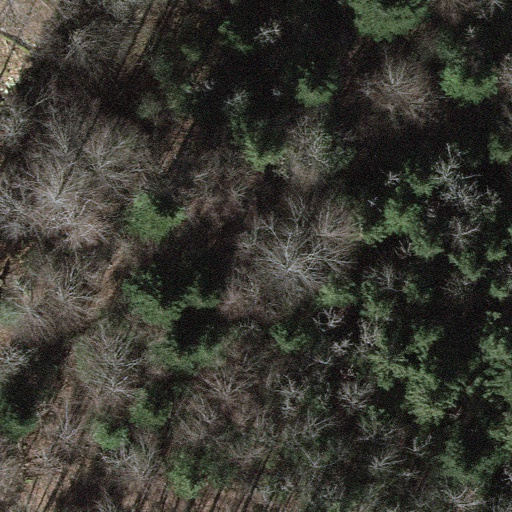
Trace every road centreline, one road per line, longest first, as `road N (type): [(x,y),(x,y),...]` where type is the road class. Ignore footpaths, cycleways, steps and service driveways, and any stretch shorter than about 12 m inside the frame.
road 1 (track): [(511,89),(430,112),(0,335)]
road 2 (track): [(0,502),(143,497),(288,511)]
